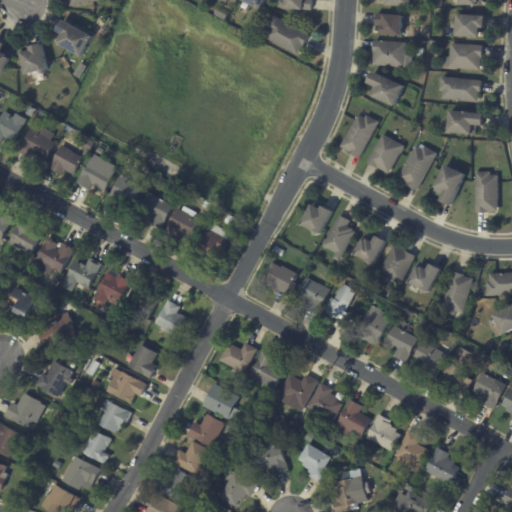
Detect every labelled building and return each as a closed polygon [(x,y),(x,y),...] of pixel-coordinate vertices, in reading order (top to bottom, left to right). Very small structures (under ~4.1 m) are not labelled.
[(268,0),(263,9),(245,0),(268,0)] [(312,0),(312,9),(289,8),(289,0),(312,0)] [(218,13),(221,8),(231,14),(228,19),(218,13)] [(402,16),(401,36),(381,35),(382,27),(377,26),(377,14),(402,16)] [(485,17),(485,29),(480,29),(480,39),(456,37),(457,29),(453,29),(453,22),(457,23),(458,15),(485,17)] [(313,36),(308,47),(306,46),(302,55),(270,37),(273,31),(269,29),(277,16),(313,36)] [(97,37),(86,56),(61,43),(66,34),(61,31),(66,20),(97,37)] [(0,41),(8,45),(4,53),(11,56),(13,59),(7,73),(0,70),(0,41)] [(408,68),(373,66),(373,53),(374,41),(406,43),(405,56),(412,56),(412,69),(408,68)] [(25,53),(34,50),(33,47),(45,44),(52,69),(48,74),(43,71),(30,75),(24,53),(25,53)] [(483,47),(483,59),(482,59),(481,71),(450,69),(451,45),(483,47)] [(404,87),(395,106),(373,96),(377,88),(368,83),(373,72),(404,87)] [(483,82),(482,93),(480,93),(479,104),(443,100),(444,92),(441,92),(442,78),(483,82)] [(32,106),(39,109),(35,117),(29,114),(32,106)] [(3,140),(0,138),(0,125),(7,111),(18,116),(20,113),(32,119),(18,147),(3,140)] [(484,115),(483,126),(479,126),(478,136),(448,133),(451,111),(484,115)] [(42,112),(49,116),(47,121),(39,117),(42,112)] [(359,116),(365,119),(367,116),(379,123),(359,158),(340,147),(358,115),(359,116)] [(60,143),(51,161),(37,154),(35,158),(22,152),(34,128),(42,132),(45,126),(60,134),(56,141),(60,143)] [(388,175),(367,163),(382,136),(404,147),(403,148),(404,149),(401,155),(400,154),(388,175)] [(87,143),(89,139),(98,143),(94,151),(85,146),(87,143)] [(78,155),(86,159),(77,177),(66,172),(64,175),(52,168),(63,147),(78,155)] [(417,191),(406,185),(407,184),(398,179),(416,147),(422,151),(424,147),(437,154),(417,191)] [(117,176),(108,193),(94,186),(91,190),(79,184),(91,160),(100,165),(99,166),(117,176)] [(452,205),(441,200),(445,191),(436,187),(447,165),(467,174),(452,205)] [(491,173),(491,176),(498,176),(498,211),(477,211),(477,171),(491,171),(491,173)] [(132,180),(146,188),(133,212),(111,201),(124,175),(132,180)] [(166,222),(143,210),(152,192),(176,205),(167,223),(166,222)] [(209,200),(215,203),(212,209),(205,206),(209,200)] [(314,205),(322,209),(323,207),(333,212),(322,235),(315,237),(314,231),(302,225),(313,205),(314,205)] [(186,211),(206,221),(193,244),(179,236),(182,232),(171,225),(180,208),(186,211)] [(225,210),(221,218),(217,216),(221,208),(225,210)] [(7,211),(20,217),(8,240),(0,236),(0,214),(3,216),(6,210),(7,211)] [(250,235),(222,220),(227,210),(234,214),(233,215),(246,221),(255,226),(250,235)] [(342,216),(350,221),(348,226),(353,229),(352,231),(355,232),(339,262),(332,259),(335,253),(322,246),(339,215),(342,216)] [(24,220),(37,228),(35,232),(45,238),(35,255),(11,241),(24,220)] [(239,236),(228,256),(222,253),(219,259),(202,250),(217,224),(239,236)] [(378,237),(387,242),(375,264),(369,266),(369,261),(356,254),(364,239),(367,241),(368,239),(374,243),(377,237),(378,237)] [(61,248),(62,249),(66,242),(78,248),(65,272),(39,259),(50,238),(60,244),(58,247),(61,248)] [(276,246),(285,251),(282,257),(273,252),(276,246)] [(396,246),(405,252),(406,251),(416,257),(400,285),(379,273),(394,246),(396,246)] [(100,265),(101,265),(101,263),(107,265),(95,291),(81,285),(77,293),(66,288),(77,262),(90,267),(94,259),(97,260),(96,263),(100,265)] [(282,267),(297,275),(293,283),(297,286),(290,298),(279,293),(278,296),(271,292),(272,290),(261,284),(272,264),(281,269),(282,267)] [(433,265),(441,270),(429,293),(422,295),(421,290),(409,283),(417,268),(421,269),(422,268),(427,271),(431,264),(433,265)] [(511,294),(488,296),(487,281),(490,281),(490,273),(511,272),(511,294)] [(122,273),(134,280),(120,305),(114,302),(115,301),(112,299),(109,304),(102,300),(97,297),(110,274),(119,278),(122,273)] [(454,275),(464,278),(464,279),(473,281),(463,316),(455,314),(454,318),(441,314),(452,274),(454,275)] [(331,290),(318,315),(306,309),(309,302),(297,295),(307,278),(319,284),(331,290)] [(356,292),(344,313),(354,318),(346,333),(334,326),(337,320),(323,312),(331,298),(333,300),(342,284),(356,292)] [(154,292),(152,298),(160,303),(151,322),(128,311),(141,285),(154,292)] [(33,319),(18,312),(19,309),(9,304),(17,287),(31,293),(33,289),(44,294),(33,319)] [(371,296),(378,299),(375,304),(369,301),(371,296)] [(173,301),(184,307),(181,313),(194,320),(183,340),(168,332),(170,329),(160,324),(172,300),(173,301)] [(377,348),(362,339),(364,336),(357,333),(372,305),(383,311),(382,311),(389,315),(387,319),(392,321),(377,348)] [(511,330),(504,335),(493,315),(511,305),(511,330)] [(110,316),(113,309),(120,314),(117,320),(110,316)] [(46,344),(42,334),(64,325),(62,321),(66,319),(65,316),(71,313),(81,335),(58,345),(58,343),(48,347),(46,344)] [(399,329),(418,340),(405,363),(393,356),(396,350),(393,348),(391,351),(384,347),(386,344),(385,343),(394,326),(399,329)] [(475,339),(481,342),(478,347),(472,344),(475,339)] [(257,347),(262,350),(249,375),(234,368),(235,367),(224,361),(233,343),(246,350),(250,343),(257,347)] [(434,380),(421,373),(424,369),(412,362),(422,343),(448,356),(435,380),(434,380)] [(157,373),(154,378),(132,367),(143,344),(160,353),(155,363),(160,366),(157,373)] [(372,347),(367,357),(361,354),(366,344),(372,347)] [(462,392),(453,388),(455,383),(442,376),(449,362),(451,363),(460,347),(474,355),(462,376),(469,380),(462,392)] [(275,356),(279,358),(276,365),(289,372),(280,390),(254,377),(267,352),(275,356)] [(97,360),(103,364),(95,377),(89,373),(97,360)] [(76,371),(63,397),(42,387),(55,361),(76,371)] [(150,387),(145,397),(141,394),(136,404),(112,391),(123,370),(151,385),(150,387)] [(495,379),(507,386),(493,411),(481,404),(485,398),(473,391),(482,373),(494,380),(495,379)] [(308,377),(320,383),(309,407),(296,400),(293,407),(286,403),(289,397),(283,394),(292,377),(305,383),(308,377)] [(208,405),(220,383),(245,396),(240,406),(245,409),(239,421),(208,405)] [(324,385),(336,391),(333,396),(338,398),(338,399),(342,401),(341,403),(346,406),(336,424),(310,410),(324,385)] [(89,387),(95,390),(92,396),(86,393),(89,387)] [(511,421),(510,420),(511,415),(500,408),(510,390),(511,391),(511,421)] [(45,402),(33,428),(8,417),(14,404),(21,407),(27,394),(45,402)] [(135,416),(129,426),(128,425),(125,430),(125,429),(123,432),(122,432),(121,434),(99,422),(112,400),(136,414),(135,416)] [(353,400),(365,406),(362,413),(374,419),(365,438),(353,432),(350,436),(344,433),(347,428),(341,425),(353,400)] [(229,423),(217,447),(192,435),(198,422),(205,426),(211,414),(229,423)] [(384,414),(396,421),(394,424),(397,426),(396,427),(402,430),(400,433),(407,436),(398,453),(370,438),(383,414),(384,414)] [(0,425),(2,422),(26,436),(14,457),(0,448),(0,425)] [(112,459),(112,460),(111,460),(108,465),(101,461),(101,460),(86,452),(98,430),(114,439),(114,440),(115,440),(111,447),(108,453),(114,456),(112,459)] [(413,432),(424,438),(420,445),(433,451),(423,470),(398,456),(411,431),(413,432)] [(176,463),(182,451),(188,455),(195,441),(215,452),(202,477),(176,463)] [(290,472),(277,477),(275,472),(267,474),(266,472),(262,473),(256,455),(270,450),(269,444),(279,441),(282,447),(283,447),(291,472),(290,472)] [(357,443),(363,445),(360,453),(354,450),(357,443)] [(320,482),(311,477),(312,475),(310,474),(311,470),(305,467),(306,464),(301,461),(309,445),(320,451),(323,446),(331,450),(327,457),(331,458),(325,468),(330,471),(323,484),(320,482)] [(450,452),(454,455),(453,458),(454,458),(453,460),(461,464),(460,466),(466,470),(462,477),(466,480),(462,486),(458,484),(456,487),(429,470),(442,447),(450,452)] [(64,448),(70,452),(67,457),(61,454),(64,448)] [(103,472),(94,490),(87,486),(85,490),(67,480),(79,456),(105,469),(103,472)] [(58,460),(64,463),(61,469),(55,466),(58,460)] [(0,463),(11,467),(7,478),(12,479),(8,491),(0,488),(0,463)] [(170,493),(171,491),(165,488),(170,478),(176,481),(182,470),(201,480),(189,504),(169,494),(170,493)] [(260,488),(255,497),(248,494),(241,508),(225,500),(238,473),(261,484),(260,488)] [(339,511),(337,503),(340,502),(339,499),(341,499),(339,491),(341,491),(340,484),(359,480),(364,505),(360,506),(361,511),(339,511)] [(83,501),(79,510),(69,505),(65,511),(58,511),(46,506),(57,484),(85,498),(83,501)] [(511,487),(510,487),(501,505),(511,509),(511,487)] [(434,507),(431,511),(399,511),(401,509),(396,507),(403,494),(410,497),(412,492),(435,505),(434,507)] [(150,511),(159,495),(184,508),(182,511),(150,511)]
